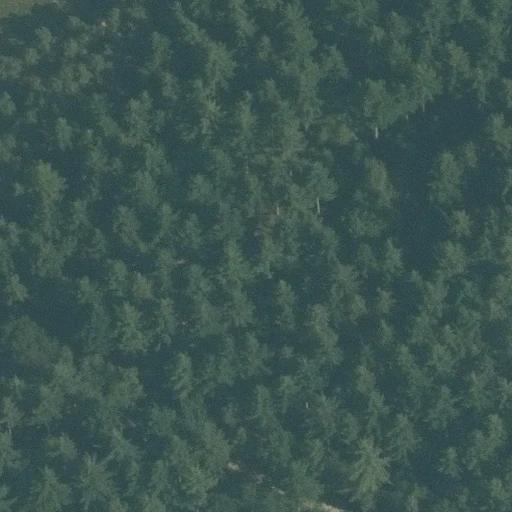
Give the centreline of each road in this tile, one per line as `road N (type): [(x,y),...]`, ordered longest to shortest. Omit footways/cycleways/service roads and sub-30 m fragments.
road 1 (unknown): [(511,100),(238,459)]
road 2 (unknown): [(0,364),(238,459)]
road 3 (track): [(0,152),(132,0)]
road 4 (unknown): [(238,459),(371,511)]
